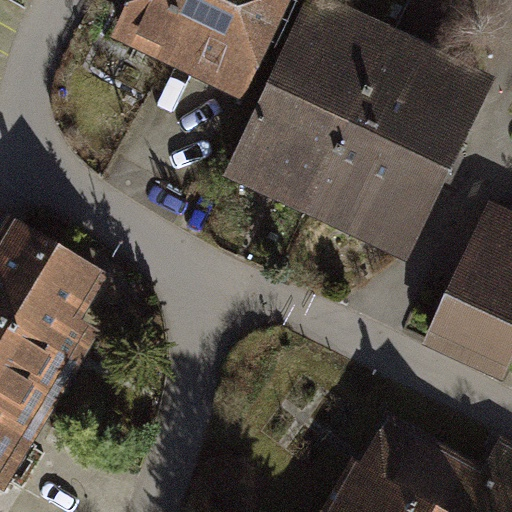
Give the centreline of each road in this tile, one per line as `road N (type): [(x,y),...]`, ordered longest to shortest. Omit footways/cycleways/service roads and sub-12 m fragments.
road 1 (residential): [(511,416),(300,311),(215,283)]
road 2 (residential): [(215,283),(155,511)]
road 3 (residential): [(29,154),(84,204),(215,283)]
road 4 (residential): [(29,154),(22,121),(31,75),(65,0)]
